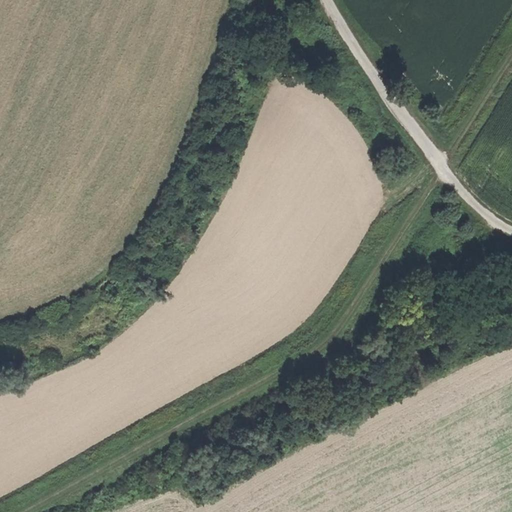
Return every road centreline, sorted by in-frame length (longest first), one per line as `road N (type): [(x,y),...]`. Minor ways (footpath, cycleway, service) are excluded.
road 1 (track): [(25,511),(332,334),(511,62)]
road 2 (track): [(511,229),(493,221),(443,169),(327,0)]
